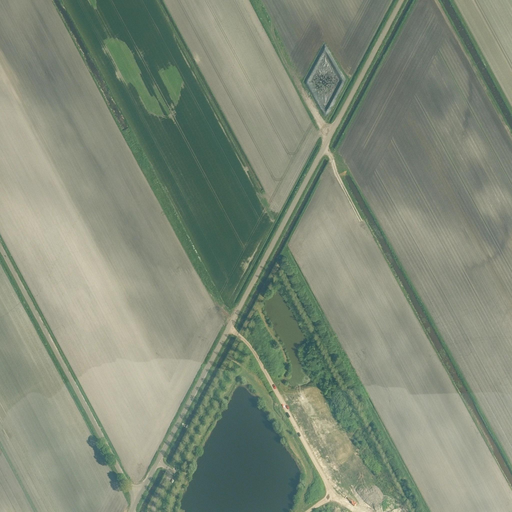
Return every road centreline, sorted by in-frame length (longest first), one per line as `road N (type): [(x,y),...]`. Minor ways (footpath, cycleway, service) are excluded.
road 1 (unclassified): [(137,498),(400,0)]
road 2 (unclassified): [(137,498),(0,247)]
road 3 (unknown): [(227,327),(249,344),(334,498)]
